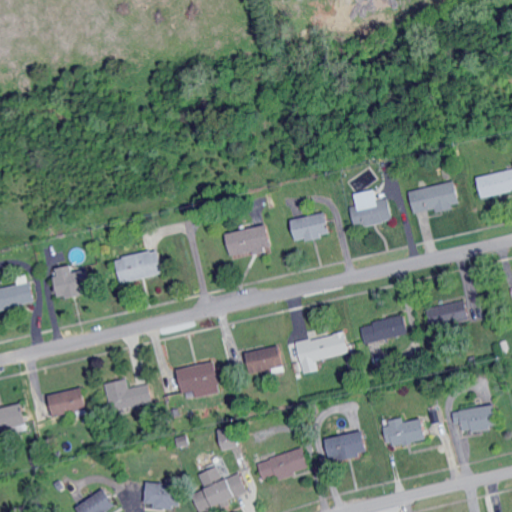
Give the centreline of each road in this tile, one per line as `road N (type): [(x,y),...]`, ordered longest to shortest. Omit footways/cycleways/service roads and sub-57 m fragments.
road 1 (residential): [(511,240),(0,359)]
road 2 (residential): [(349,511),(511,473)]
